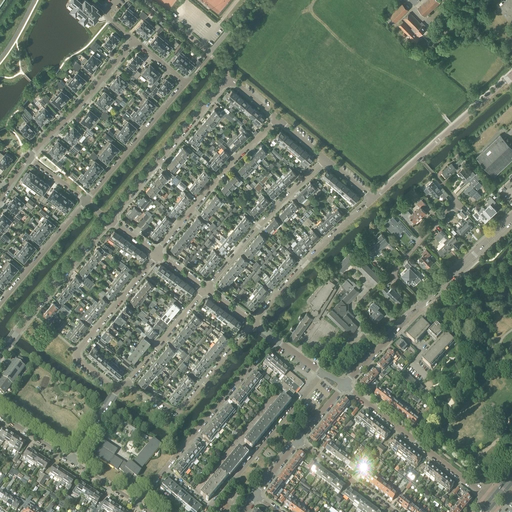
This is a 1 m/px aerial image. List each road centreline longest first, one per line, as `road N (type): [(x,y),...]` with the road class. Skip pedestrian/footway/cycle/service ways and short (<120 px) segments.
road 1 (residential): [(421,304),(393,273),(455,198),(419,157)]
road 2 (residential): [(489,500),(344,385)]
road 3 (residential): [(157,254),(77,350),(118,391)]
road 4 (residential): [(109,220),(229,83)]
road 5 (residential): [(278,119),(156,253)]
road 6 (residential): [(205,289),(325,159)]
road 7 (residential): [(0,356),(109,220)]
road 8 (residential): [(321,372),(211,507)]
road 9 (residential): [(374,199),(252,323)]
road 10 (residential): [(252,323),(177,411),(125,385)]
road 11 (residential): [(165,468),(273,338)]
road 12 (residential): [(28,157),(135,40)]
road 13 (residential): [(185,82),(86,201)]
road 14 (residential): [(86,201),(0,303)]
road 15 (residential): [(125,385),(205,289)]
road 16 (residential): [(421,304),(511,218)]
road 17 (residential): [(511,74),(419,157)]
road 18 (residential): [(394,511),(297,440)]
